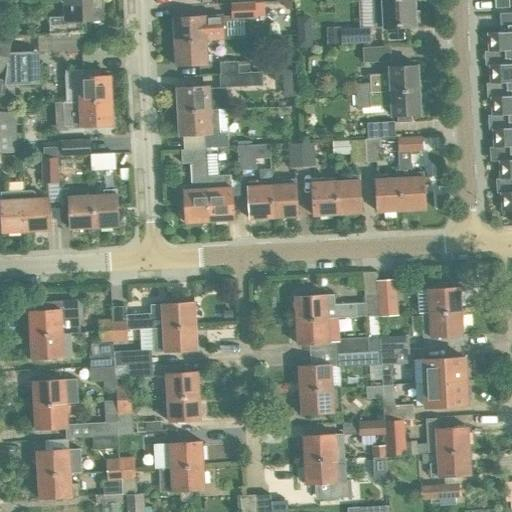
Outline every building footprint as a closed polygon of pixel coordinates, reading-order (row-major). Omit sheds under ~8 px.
[(62,0),(63,16),(49,17),(50,34),(87,33),(86,21),(103,21),(102,0),(62,0)] [(415,27),(414,0),(372,0),(375,28),(415,27)] [(231,3),(232,19),(256,18),(257,16),(265,16),(264,2),(256,3),(256,1),(231,3)] [(511,12),(501,13),(502,29),(507,29),(508,32),(488,33),(489,52),(504,51),(505,59),(509,59),(509,58),(511,58),(511,12)] [(172,19),(173,43),(207,41),(224,40),(222,17),(172,19)] [(370,28),(341,29),(341,44),(371,43),(370,28)] [(305,32),(297,32),(298,48),(312,47),(312,37),(305,32)] [(80,33),(37,35),(38,52),(81,51),(80,33)] [(0,111),(2,112),(6,81),(10,49),(12,36),(0,34),(0,111)] [(207,41),(173,43),(174,66),(207,65),(207,41)] [(390,45),(363,47),(363,61),(390,59),(390,45)] [(10,49),(6,81),(40,80),(38,48),(10,49)] [(511,58),(509,58),(509,59),(509,64),(489,65),(490,84),(506,83),(507,91),(511,91),(511,90),(511,58)] [(220,62),(221,74),(239,73),(238,61),(220,62)] [(356,85),(357,93),(418,90),(417,65),(389,67),(390,74),(369,75),(370,84),(356,85)] [(282,67),(283,94),(299,94),(298,67),(282,67)] [(64,72),(66,104),(111,102),(110,78),(99,79),(98,72),(81,73),(81,71),(64,72)] [(239,73),(221,74),(221,76),(219,76),(219,89),(225,89),(263,87),(262,74),(239,75),(239,73)] [(176,88),(177,112),(210,111),(226,110),(225,89),(219,89),(209,90),(209,87),(176,88)] [(420,115),(418,90),(357,93),(358,108),(371,107),(391,105),(391,117),(397,116),(398,122),(409,122),(408,116),(420,115)] [(509,123),(511,122),(511,90),(511,91),(511,96),(491,97),(492,116),(508,115),(509,123)] [(69,127),(75,127),(112,125),(111,102),(56,105),(57,131),(69,130),(69,127)] [(203,135),(203,149),(205,149),(219,148),(227,148),(226,110),(210,111),(177,113),(178,136),(203,135)] [(0,111),(0,152),(16,152),(15,113),(2,112),(0,111)] [(395,121),(367,123),(368,138),(396,137),(395,121)] [(510,155),(511,154),(511,127),(493,129),(494,148),(510,147),(510,155)] [(424,172),(411,173),(410,150),(422,150),(421,136),(398,137),(398,152),(400,173),(402,210),(426,208),(424,172)] [(380,138),(365,139),(365,140),(366,156),(367,160),(367,162),(382,161),(380,138)] [(89,140),(61,142),(61,157),(90,155),(89,140)] [(350,140),(334,141),(334,155),(351,154),(350,140)] [(365,140),(350,140),(351,151),(351,162),(367,162),(367,160),(366,156),(365,140)] [(314,142),(302,143),(303,166),(315,166),(314,142)] [(302,143),(287,143),(289,167),(303,166),(302,143)] [(254,145),(237,146),(239,170),(255,169),(254,145)] [(207,174),(205,149),(203,149),(182,150),(183,163),(192,162),(194,185),(184,186),(186,222),(210,221),(207,174)] [(90,155),(91,171),(115,170),(114,154),(90,155)] [(58,157),(44,158),(41,158),(42,183),(59,182),(58,157)] [(61,158),(62,174),(78,173),(77,157),(61,158)] [(511,160),(499,161),(500,179),(511,178),(511,160)] [(207,174),(210,221),(234,220),(231,174),(208,176),(208,174),(207,174)] [(402,210),(400,177),(389,178),(389,174),(376,175),(378,211),(402,210)] [(348,180),(337,181),(338,214),(362,212),(360,176),(347,176),(348,180)] [(338,214),(337,181),(325,182),(325,177),(312,178),(314,215),(338,214)] [(284,184),(272,185),(274,217),(298,216),(296,179),(284,180),(284,184)] [(274,217),(272,185),(260,185),(260,181),(247,182),(249,218),(274,217)] [(104,195),(92,195),(94,228),(118,227),(116,189),(104,190),(104,195)] [(25,192),(26,232),(50,231),(49,198),(36,198),(36,196),(35,193),(33,192),(31,191),(25,192)] [(26,232),(25,192),(7,192),(8,195),(2,195),(3,233),(26,232)] [(511,192),(501,193),(502,211),(511,210),(511,192)] [(94,228),(92,195),(69,196),(71,229),(94,228)] [(377,281),(379,315),(398,314),(396,280),(377,281)] [(420,312),(422,312),(462,310),(462,305),(465,305),(464,293),(461,293),(461,287),(419,289),(420,312)] [(379,315),(377,293),(365,294),(366,302),(335,304),(334,293),(295,296),(296,320),(339,317),(379,315)] [(28,312),(29,335),(62,333),(77,332),(75,301),(51,302),(52,310),(28,312)] [(112,319),(113,330),(127,329),(153,328),(163,327),(195,325),(194,302),(153,305),(154,313),(127,315),(126,306),(112,306),(112,319)] [(422,312),(423,337),(464,335),(462,310),(422,312)] [(339,317),(296,320),(298,344),(335,341),(336,352),(369,350),(368,337),(341,338),(339,317)] [(98,320),(99,330),(113,330),(112,319),(98,320)] [(195,325),(153,328),(154,352),(197,349),(195,325)] [(127,329),(113,330),(113,342),(128,341),(127,329)] [(100,343),(113,343),(113,342),(113,330),(99,330),(100,343)] [(62,333),(29,335),(31,359),(63,357),(71,357),(70,333),(62,333)] [(409,348),(409,335),(380,336),(381,349),(409,348)] [(89,355),(90,366),(115,365),(114,351),(113,343),(100,343),(101,355),(89,355)] [(392,371),(394,364),(410,363),(409,348),(381,349),(381,364),(383,384),(393,384),(392,371)] [(114,351),(115,365),(115,366),(128,365),(128,364),(152,363),(152,349),(114,351)] [(340,367),(381,364),(381,349),(369,350),(336,352),(337,363),(299,365),(299,371),(295,374),(296,382),(300,385),(300,389),(341,387),(340,367)] [(426,382),(434,382),(466,380),(466,377),(470,375),(469,361),(465,360),(465,356),(424,359),(426,382)] [(153,377),(152,363),(128,364),(128,365),(129,378),(153,377)] [(115,365),(90,366),(91,380),(116,379),(115,366),(115,365)] [(167,397),(199,395),(198,372),(165,374),(167,397)] [(64,379),(32,381),(33,405),(66,403),(77,402),(76,379),(64,379)] [(466,380),(434,382),(425,383),(426,407),(468,404),(468,401),(471,399),(471,385),(467,383),(466,380)] [(116,381),(104,382),(104,391),(109,395),(117,395),(116,385),(116,381)] [(117,400),(131,399),(130,384),(116,385),(117,395),(117,400)] [(394,399),(393,384),(383,384),(383,385),(383,398),(385,419),(404,418),(404,419),(414,419),(414,404),(395,405),(394,399)] [(367,398),(383,398),(383,385),(367,386),(367,398)] [(300,389),(302,413),(342,410),(341,387),(300,389)] [(201,418),(199,395),(167,397),(168,421),(201,418)] [(122,435),(133,434),(131,399),(117,400),(119,435),(122,435)] [(119,435),(117,400),(104,400),(105,422),(92,423),(93,436),(119,435)] [(67,423),(66,403),(33,405),(34,429),(67,427),(67,423)] [(386,446),(387,454),(406,453),(404,419),(404,418),(385,419),(386,434),(386,446)] [(359,436),(386,434),(385,420),(358,421),(359,436)] [(137,422),(137,432),(162,431),(162,421),(137,422)] [(438,451),(470,449),(469,426),(436,428),(438,451)] [(304,458),(337,456),(337,459),(345,458),(343,432),(303,435),(304,458)] [(119,435),(93,436),(93,449),(119,448),(119,435)] [(169,443),(171,466),(203,464),(202,440),(169,443)] [(373,446),(373,454),(386,454),(385,445),(373,446)] [(36,451),(37,474),(70,472),(82,471),(81,449),(36,451)] [(470,449),(438,451),(439,462),(430,463),(431,477),(439,476),(439,475),(472,473),(470,449)] [(337,456),(304,458),(306,483),(319,482),(319,488),(329,488),(330,497),(352,496),(351,479),(346,480),(345,458),(337,459),(337,456)] [(386,456),(373,457),(374,477),(383,484),(387,484),(386,456)] [(121,469),(135,468),(134,457),(120,458),(121,469)] [(107,459),(107,470),(121,469),(120,458),(107,459)] [(205,488),(203,464),(171,466),(172,490),(205,488)] [(135,468),(121,469),(122,495),(126,495),(126,494),(137,494),(135,468)] [(121,511),(120,503),(123,502),(122,495),(121,469),(107,470),(108,481),(103,481),(104,494),(96,495),(96,504),(101,504),(101,511),(121,511)] [(37,474),(38,499),(79,496),(78,482),(71,483),(70,472),(37,474)] [(422,485),(423,498),(461,495),(460,482),(422,485)] [(126,494),(126,495),(127,511),(144,511),(143,493),(137,494),(126,494)] [(271,511),(270,494),(257,494),(258,511),(271,511)]
